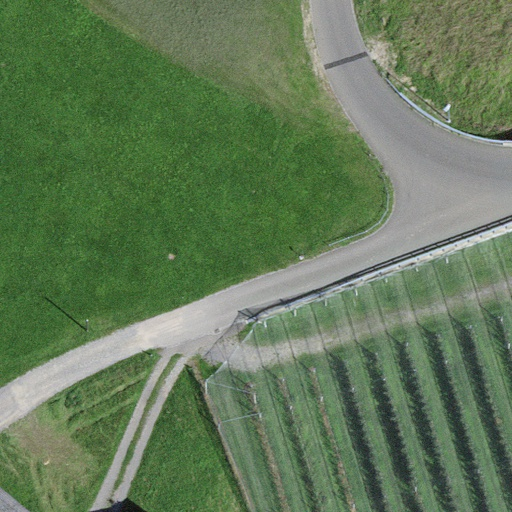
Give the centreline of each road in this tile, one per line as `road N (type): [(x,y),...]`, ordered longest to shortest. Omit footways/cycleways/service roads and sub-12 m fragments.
road 1 (track): [(511,289),(270,361),(230,355),(193,323)]
road 2 (residential): [(332,0),(362,96),(390,131),(466,178),(511,178)]
road 3 (track): [(108,511),(193,323)]
